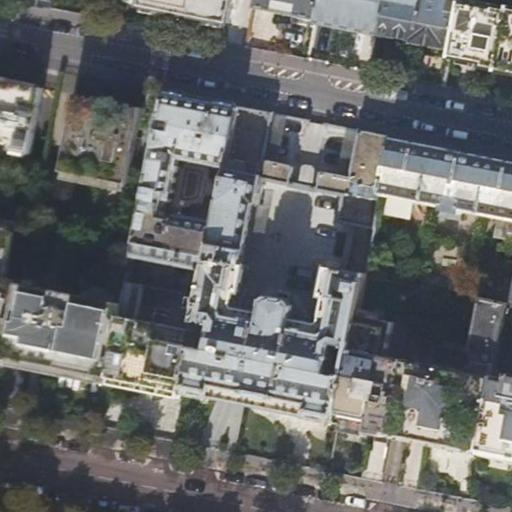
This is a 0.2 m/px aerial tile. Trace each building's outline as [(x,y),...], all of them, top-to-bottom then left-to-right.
[(28,0),(28,4),(53,9),(54,0),(28,0)] [(144,0),(144,4),(180,11),(230,21),(234,0),(144,0)] [(257,0),(256,8),(280,13),(319,20),(322,0),(257,0)] [(322,0),(319,20),(351,26),(380,32),(385,0),(322,0)] [(385,0),(380,32),(403,37),(417,39),(423,0),(385,0)] [(423,0),(417,39),(416,42),(436,46),(453,49),(462,1),(462,0),(423,0)] [(462,1),(453,49),(453,52),(470,56),(484,58),(483,62),(497,65),(496,70),(499,70),(499,71),(501,72),(503,65),(511,67),(511,10),(510,10),(511,4),(508,3),(508,5),(494,3),(494,7),(462,1)] [(30,153),(42,90),(26,87),(14,85),(10,87),(0,85),(0,144),(6,145),(8,148),(30,153)] [(243,108),(168,93),(137,257),(211,271),(220,223),(180,215),(179,216),(178,216),(176,217),(176,218),(168,217),(170,206),(172,206),(173,206),(173,205),(174,205),(175,205),(175,204),(175,203),(184,160),(231,169),(243,108)] [(64,173),(130,186),(145,109),(133,107),(93,99),(80,96),(64,173)] [(293,181),(296,169),(293,165),(266,160),(275,114),(243,108),(231,169),(220,223),(211,271),(205,298),(203,308),(201,321),(216,324),(212,349),(196,346),(187,393),(215,399),(216,394),(254,402),(255,403),(258,404),(261,405),(264,406),(268,406),(271,406),(274,406),(275,406),(310,413),(309,417),(338,424),(339,423),(348,377),(332,373),(338,345),(353,349),(362,308),(368,275),(384,196),(396,137),(362,131),(353,177),(326,172),(323,174),(320,186),(304,183),(293,181)] [(511,160),(396,137),(384,196),(511,220),(511,160)] [(46,170),(47,166),(27,162),(26,166),(46,170)] [(0,356),(9,358),(23,284),(9,282),(18,235),(17,234),(19,224),(0,220),(0,356)] [(150,275),(134,271),(132,283),(148,286),(150,275)] [(439,278),(437,289),(463,294),(465,283),(439,278)] [(510,304),(511,295),(511,279),(507,279),(503,302),(510,304)] [(148,286),(132,283),(127,305),(113,378),(145,385),(187,393),(196,346),(199,332),(142,320),(148,286)] [(113,378),(127,305),(23,284),(9,358),(59,368),(113,378)] [(409,359),(393,433),(432,441),(482,451),(497,375),(508,315),(510,304),(503,302),(483,298),(473,350),(476,350),(475,357),(476,362),(469,371),(409,359)] [(375,311),(362,308),(353,349),(348,377),(339,423),(367,428),(393,433),(409,359),(389,355),(395,322),(373,317),(375,311)] [(199,332),(196,346),(212,349),(216,324),(201,321),(199,332)] [(332,373),(348,377),(353,349),(338,345),(332,373)] [(511,372),(509,373),(508,377),(497,375),(482,451),(511,456),(511,372)] [(415,484),(416,470),(464,472),(465,448),(421,446),(420,456),(406,456),(405,484),(415,484)]
